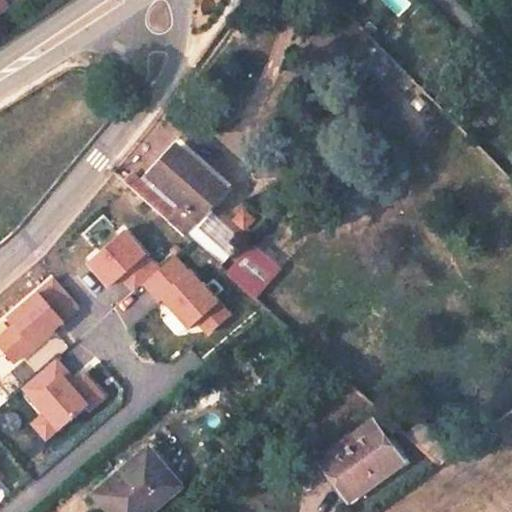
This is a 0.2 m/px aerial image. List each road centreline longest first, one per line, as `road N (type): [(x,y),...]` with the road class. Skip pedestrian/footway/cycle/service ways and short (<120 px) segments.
road 1 (unclassified): [(0,265),(130,122)]
road 2 (unclassified): [(130,122),(169,73),(181,41),(178,0)]
road 3 (secondary): [(106,8),(0,76)]
road 4 (unclassified): [(106,8),(134,70),(130,122)]
